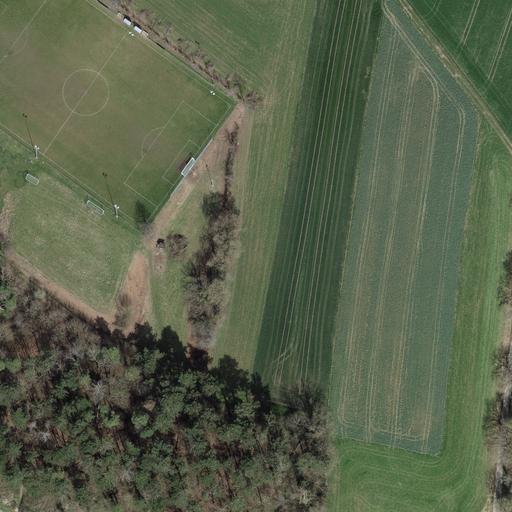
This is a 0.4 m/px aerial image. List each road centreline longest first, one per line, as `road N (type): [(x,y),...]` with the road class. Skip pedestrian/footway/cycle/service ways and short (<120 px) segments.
road 1 (track): [(511,155),(394,0)]
road 2 (residential): [(511,351),(495,511)]
